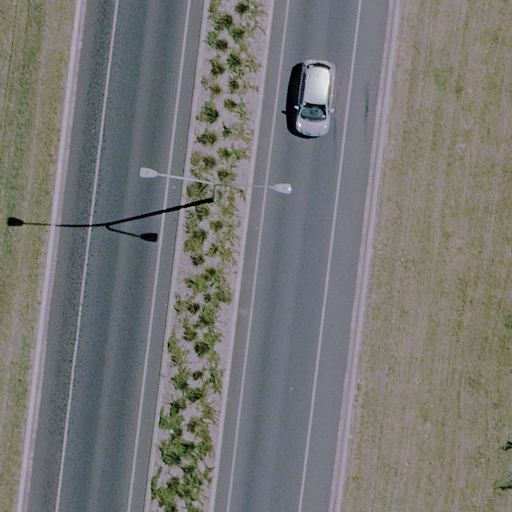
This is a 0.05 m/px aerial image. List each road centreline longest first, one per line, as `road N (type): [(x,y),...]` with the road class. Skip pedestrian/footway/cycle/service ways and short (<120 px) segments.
road 1 (secondary): [(81,511),(142,0)]
road 2 (secondary): [(306,0),(251,511)]
